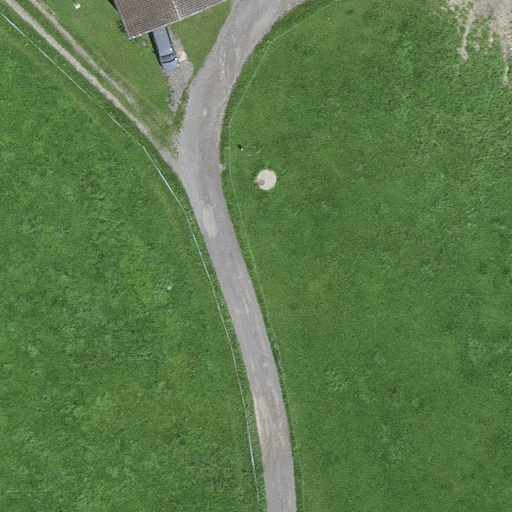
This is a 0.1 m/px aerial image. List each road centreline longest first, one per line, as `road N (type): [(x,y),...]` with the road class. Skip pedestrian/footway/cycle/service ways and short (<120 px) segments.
road 1 (track): [(268,0),(227,64),(205,123),(208,179),(279,412),(292,511)]
road 2 (track): [(31,0),(208,179)]
